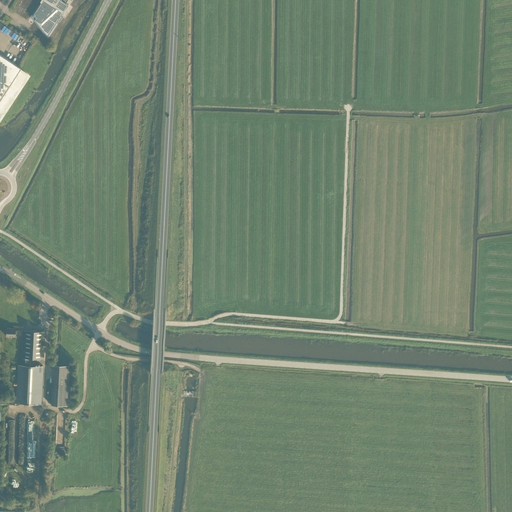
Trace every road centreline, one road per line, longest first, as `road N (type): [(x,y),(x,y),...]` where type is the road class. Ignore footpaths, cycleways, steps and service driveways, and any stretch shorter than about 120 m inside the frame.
road 1 (trunk): [(175,0),(148,511)]
road 2 (secondary): [(511,379),(179,356),(140,350),(99,330)]
road 3 (tertiary): [(37,132),(107,0)]
